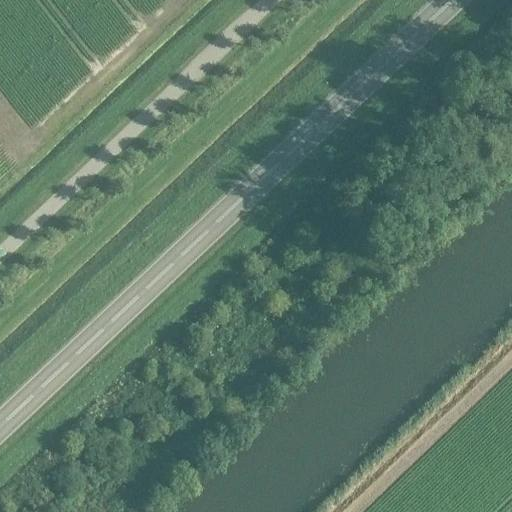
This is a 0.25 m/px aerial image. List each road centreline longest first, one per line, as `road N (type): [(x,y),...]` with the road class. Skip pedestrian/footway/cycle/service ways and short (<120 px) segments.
road 1 (trunk): [(0,428),(453,0)]
road 2 (unclassified): [(0,253),(270,0)]
